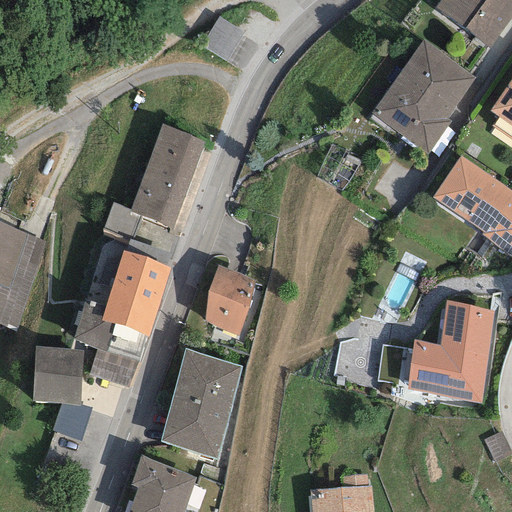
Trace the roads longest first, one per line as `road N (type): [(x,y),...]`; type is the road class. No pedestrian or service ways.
road 1 (tertiary): [(99,511),(246,115),(289,48),(343,0)]
road 2 (track): [(0,150),(36,120),(223,9),(262,2),(324,14)]
